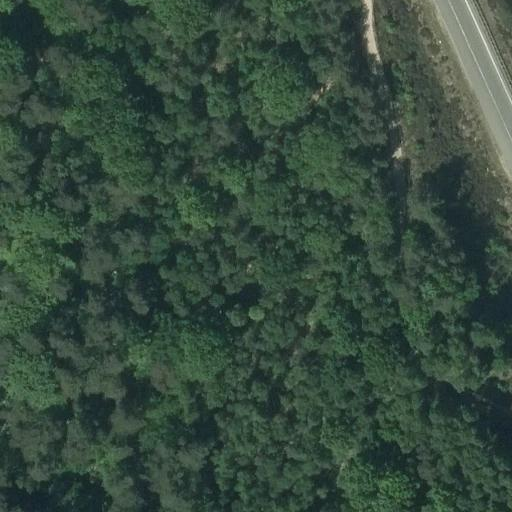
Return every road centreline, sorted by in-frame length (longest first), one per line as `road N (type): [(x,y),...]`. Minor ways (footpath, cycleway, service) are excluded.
road 1 (track): [(151,511),(81,161),(28,0)]
road 2 (motorway): [(450,0),(511,138)]
